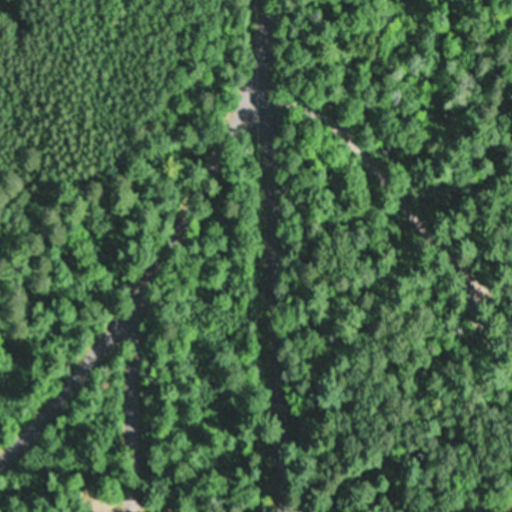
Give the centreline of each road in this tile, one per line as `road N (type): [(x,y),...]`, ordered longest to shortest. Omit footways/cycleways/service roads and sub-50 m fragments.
road 1 (residential): [(245,80),(254,140),(256,371),(271,411),(302,438),(448,496),(511,500)]
road 2 (residential): [(0,446),(117,307),(210,152),(245,80),(259,0)]
